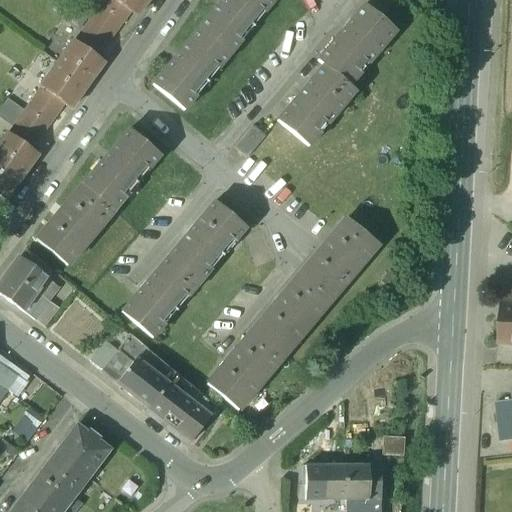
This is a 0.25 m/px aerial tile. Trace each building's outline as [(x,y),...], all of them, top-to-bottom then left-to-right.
[(129,12),(111,0),(104,0),(90,19),(113,35),(129,12)] [(148,0),(111,0),(129,12),(136,17),(148,0)] [(222,0),(197,31),(229,56),(240,42),(236,39),(258,12),(262,15),(274,0),(273,0),(222,0)] [(363,7),(317,62),(323,67),(348,88),(394,33),(363,7)] [(90,19),(74,42),(96,58),(113,35),(90,19)] [(197,31),(151,88),(183,113),(194,99),(190,96),(213,68),(217,71),(229,56),(197,31)] [(74,42),(73,41),(56,65),(86,86),(103,63),(96,58),(74,42)] [(56,65),(39,88),(40,89),(63,105),(70,110),(86,86),(56,65)] [(323,67),(276,124),(307,150),(353,93),(348,88),(323,67)] [(63,105),(40,89),(24,112),(46,128),(63,105)] [(46,128),(24,112),(7,134),(30,151),(46,128)] [(251,127),(233,149),(246,159),(264,138),(251,127)] [(130,132),(82,187),(113,213),(125,200),(121,196),(144,169),(148,172),(160,158),(130,132)] [(7,134),(6,134),(0,142),(0,164),(20,179),(37,156),(30,151),(7,134)] [(0,199),(3,202),(20,179),(0,164),(0,199)] [(82,187),(36,242),(66,268),(77,255),(73,251),(97,223),(101,227),(113,213),(82,187)] [(213,204),(167,259),(197,285),(209,271),(205,268),(229,241),(232,244),(244,230),(213,204)] [(334,234),(299,276),(330,301),(375,247),(345,222),(334,234)] [(167,259),(120,314),(151,340),(162,326),(159,323),(182,296),(186,299),(197,285),(167,259)] [(46,281),(17,260),(0,283),(0,297),(21,314),(36,294),(46,281)] [(299,276),(252,331),(283,356),(330,301),(299,276)] [(511,288),(502,288),(498,347),(511,347),(511,288)] [(36,294),(21,314),(33,323),(47,303),(36,294)] [(252,331),(206,387),(236,412),(283,356),(252,331)] [(112,354),(104,348),(92,363),(100,369),(112,354)] [(174,374),(144,349),(135,360),(166,385),(174,374)] [(116,352),(102,369),(118,382),(131,365),(116,352)] [(118,382),(115,386),(146,410),(166,385),(135,360),(131,365),(118,382)] [(0,388),(3,391),(4,391),(14,378),(0,367),(0,388)] [(174,374),(166,385),(174,391),(182,381),(174,374)] [(174,391),(166,385),(146,410),(189,443),(208,418),(174,391)] [(511,394),(510,395),(511,404),(495,406),(501,444),(511,442),(511,394)] [(100,440),(88,431),(85,434),(75,426),(54,454),(85,477),(87,478),(108,451),(97,443),(100,440)] [(406,454),(406,438),(387,437),(386,453),(406,454)] [(30,484),(23,493),(24,494),(10,511),(60,511),(59,511),(85,477),(54,454),(31,484),(30,484)] [(344,467),(322,467),(322,478),(312,478),(312,502),(344,502),(344,467)] [(367,467),(344,467),(344,502),(377,501),(377,474),(367,474),(367,467)] [(376,511),(377,501),(344,502),(344,511),(376,511)]
